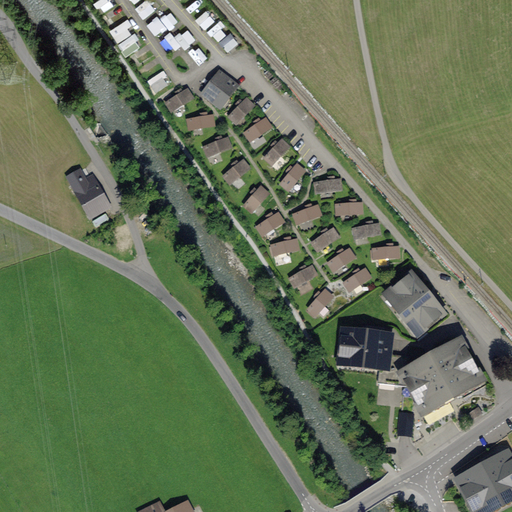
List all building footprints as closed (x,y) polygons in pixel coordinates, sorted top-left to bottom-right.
[(144,17),(156,9),(148,0),(145,0),(136,7),(144,17)] [(105,14),(112,25),(125,17),(118,6),(105,14)] [(163,15),(167,28),(178,24),(173,11),(163,15)] [(148,21),(154,35),(167,30),(161,16),(148,21)] [(126,20),(110,30),(118,41),(134,31),(126,20)] [(142,45),(134,33),(118,43),(126,55),(142,45)] [(227,51),(238,42),(231,33),(220,41),(227,51)] [(141,62),(151,56),(146,48),(136,54),(141,62)] [(156,93),(170,84),(162,72),(148,81),(156,93)] [(220,75),(204,95),(220,107),(235,87),(220,75)] [(178,96),(166,104),(171,112),(193,99),(188,91),(183,94),(181,90),(176,93),(178,96)] [(239,108),(229,118),(236,125),(254,106),(247,100),(243,104),(240,101),(236,105),(239,108)] [(202,119),(188,121),(189,130),(214,126),(213,117),(207,118),(206,114),(201,115),(202,119)] [(257,126),(245,134),(250,142),(271,128),(266,120),(261,123),(259,120),(254,123),(257,126)] [(231,148),(227,139),(222,141),(221,138),(216,140),(217,143),(204,148),(208,157),(231,148)] [(275,149),(265,159),(272,166),(289,148),(282,141),(278,145),(275,143),(272,146),(275,149)] [(232,165),(235,168),(224,177),(230,185),(250,169),(243,161),(239,165),(237,162),(232,165)] [(289,176),(281,185),(288,191),(305,172),(297,166),(294,170),(291,168),(286,173),(289,176)] [(91,176),(85,180),(80,171),(68,178),(77,194),(96,184),(91,176)] [(329,182),(315,184),(316,194),(341,190),(340,181),(334,182),(334,178),(328,179),(329,182)] [(88,214),(86,215),(88,219),(109,208),(96,184),(77,194),(88,214)] [(254,196),(244,207),(252,213),(268,194),(261,188),(257,192),(255,190),(251,194),(254,196)] [(350,205),(336,206),(337,216),(362,214),(361,204),(356,205),(355,201),(349,201),(350,205)] [(321,216),(317,207),(312,209),(311,205),(306,207),(307,211),(294,216),(297,225),(321,216)] [(284,223),(278,214),(273,218),(271,214),(267,217),(269,221),(257,228),(263,236),(284,223)] [(367,227),(353,230),(355,240),(380,235),(378,225),(373,226),(372,223),(367,224),(367,227)] [(324,236),(312,244),(318,252),(339,238),(333,230),(328,233),(326,230),(322,233),(324,236)] [(150,242),(157,238),(155,233),(147,237),(150,242)] [(285,240),(286,243),(272,247),(274,256),(298,250),(296,241),(291,242),(290,238),(285,240)] [(387,249),(373,250),(374,260),(399,258),(398,248),(393,249),(392,245),(387,245),(387,249)] [(355,258),(349,250),(344,254),(342,250),(338,253),(340,256),(328,264),(334,272),(355,258)] [(295,288),(317,276),(312,267),(307,270),(305,267),(300,269),(302,273),(290,280),(295,288)] [(365,270),(360,273),(358,270),(354,273),(356,276),(344,284),(350,292),(370,278),(365,270)] [(418,332),(440,314),(411,279),(390,296),(418,332)] [(333,298),(325,291),(322,295),(319,293),(314,298),(317,301),(309,310),(316,316),(333,298)] [(405,386),(407,369),(408,358),(388,356),(390,339),(344,334),(341,363),(381,367),(379,383),(405,386)] [(416,370),(407,369),(405,386),(410,387),(424,412),(479,381),(459,346),(416,370)] [(478,410),(470,416),(472,420),(481,414),(478,410)] [(400,412),(397,435),(412,437),(415,413),(400,412)] [(511,467),(507,458),(460,483),(476,511),(483,511),(511,496),(511,467)]
